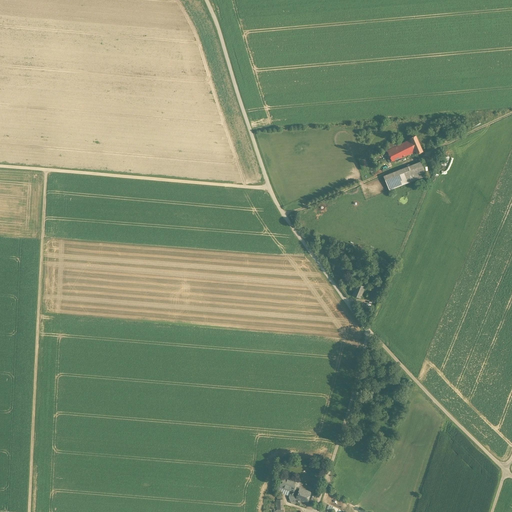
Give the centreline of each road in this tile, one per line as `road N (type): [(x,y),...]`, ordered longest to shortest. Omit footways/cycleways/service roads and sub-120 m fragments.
road 1 (unclassified): [(210,0),(269,189),(367,331)]
road 2 (track): [(47,171),(29,511)]
road 3 (track): [(269,189),(0,167)]
road 4 (unclassified): [(505,471),(367,331)]
road 5 (track): [(429,153),(428,183),(367,331)]
road 6 (track): [(315,511),(367,331)]
